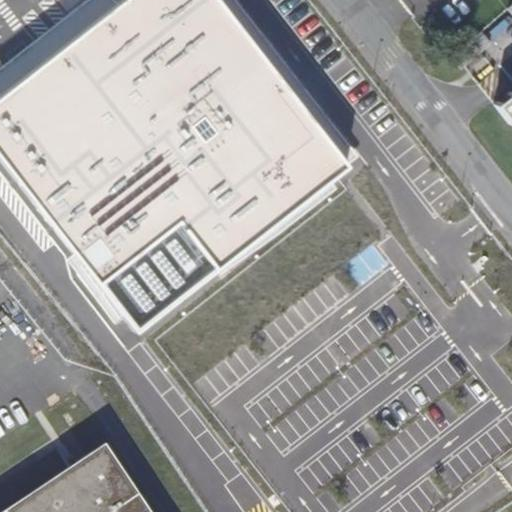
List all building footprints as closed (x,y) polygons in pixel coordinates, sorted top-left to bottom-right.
[(117,0),(0,92),(0,163),(132,332),(345,166),(216,0),(117,0)] [(216,0),(345,166),(357,156),(234,0),(216,0)] [(460,69),(491,43),(483,34),(452,60),(460,69)] [(511,93),(510,91),(493,104),(511,128),(511,93)] [(144,511),(102,448),(4,511),(144,511)]
